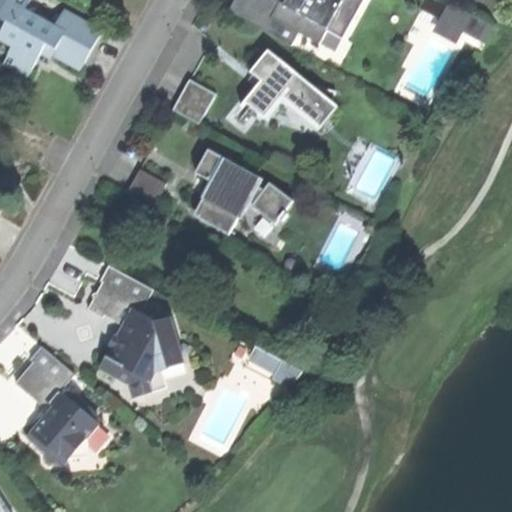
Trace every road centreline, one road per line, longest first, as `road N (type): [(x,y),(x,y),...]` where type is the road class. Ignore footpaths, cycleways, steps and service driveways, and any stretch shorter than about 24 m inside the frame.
road 1 (residential): [(179,0),(82,171)]
road 2 (residential): [(82,171),(0,311)]
